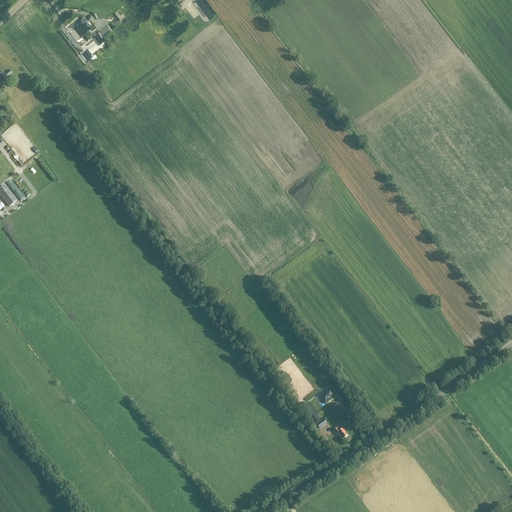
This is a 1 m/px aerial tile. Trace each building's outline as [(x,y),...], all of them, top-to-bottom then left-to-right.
[(205,10),(207,8),(200,0),(196,0),(193,3),(197,8),(201,5),(205,10)] [(129,4),(124,7),(128,12),(133,9),(129,4)] [(208,20),(213,16),(207,8),(205,10),(201,13),(204,17),(205,16),(208,20)] [(76,29),(82,35),(87,31),(77,19),(70,25),(75,30),(76,29)] [(75,30),(70,25),(67,28),(76,40),(82,35),(76,29),(75,30)] [(109,25),(99,32),(102,37),(112,30),(109,25)] [(89,57),(85,51),(79,55),(84,61),(89,57)] [(0,75),(0,81),(3,85),(9,80),(7,78),(12,74),(9,71),(5,74),(4,73),(0,75)] [(15,180),(7,182),(8,187),(13,186),(13,189),(16,189),(15,180)] [(19,182),(22,190),(21,190),(23,196),(30,193),(28,188),(27,188),(23,180),(19,182)] [(5,187),(0,190),(0,194),(10,207),(17,201),(5,187)] [(325,404),(335,397),(329,390),(320,398),(325,404)] [(307,404),(301,407),(310,419),(315,415),(307,404)] [(320,425),(324,432),(333,426),(329,419),(320,425)] [(343,429),(340,432),(338,429),(333,432),(336,435),(337,434),(343,440),(348,436),(343,429)]
